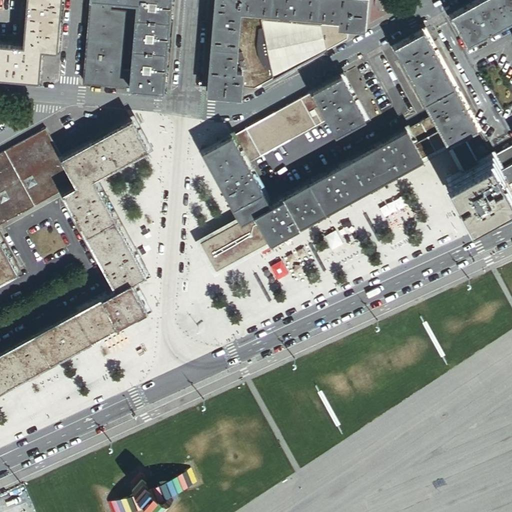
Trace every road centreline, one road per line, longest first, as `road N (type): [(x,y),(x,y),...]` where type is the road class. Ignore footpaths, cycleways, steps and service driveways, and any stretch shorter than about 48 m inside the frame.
road 1 (primary): [(186,380),(511,231)]
road 2 (residential): [(450,0),(242,111),(185,107)]
road 3 (secondary): [(186,380),(169,327),(185,107)]
road 4 (unknown): [(420,204),(295,268),(286,284),(290,333)]
road 5 (primary): [(0,461),(186,380)]
